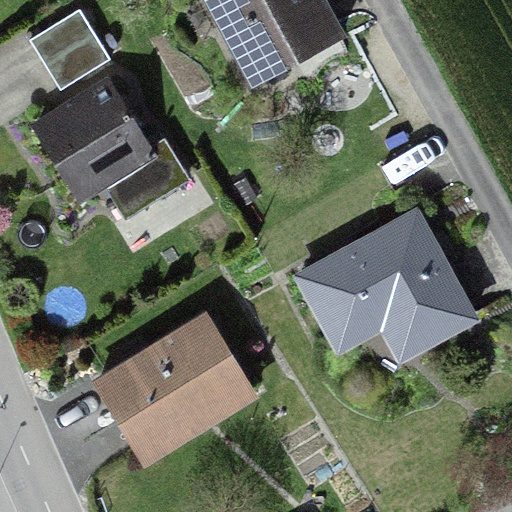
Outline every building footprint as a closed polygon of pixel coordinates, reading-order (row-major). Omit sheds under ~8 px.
[(315,0),(203,0),(244,76),(332,30),(315,0)] [(106,61),(75,12),(26,42),(56,92),(106,61)] [(183,182),(159,144),(148,151),(107,84),(30,132),(72,200),(100,183),(122,219),(183,182)] [(397,357),(468,320),(411,216),(297,279),(335,350),(380,325),(397,357)] [(175,426),(243,384),(203,320),(94,387),(140,462),(181,436),(175,426)]
